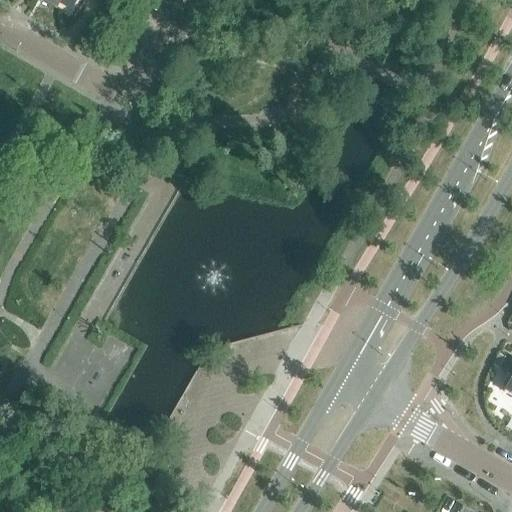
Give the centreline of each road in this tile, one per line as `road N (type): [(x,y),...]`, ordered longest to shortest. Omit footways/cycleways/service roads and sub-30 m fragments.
road 1 (secondary): [(511,80),(338,378)]
road 2 (secondary): [(374,401),(511,180)]
road 3 (tertiary): [(511,482),(374,401)]
road 4 (secondary): [(338,378),(260,511)]
road 5 (residential): [(114,102),(0,29)]
road 6 (secondary): [(303,511),(374,401)]
road 7 (residential): [(114,102),(178,0)]
